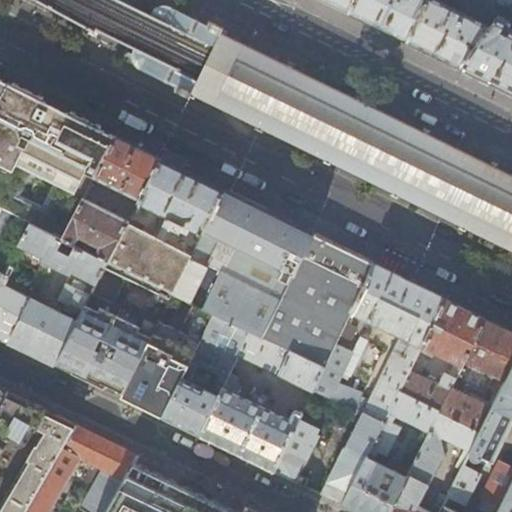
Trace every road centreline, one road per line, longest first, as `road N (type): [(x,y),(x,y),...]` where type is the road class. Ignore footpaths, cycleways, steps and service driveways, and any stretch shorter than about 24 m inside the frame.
road 1 (secondary): [(0,37),(511,287)]
road 2 (residential): [(295,511),(0,366)]
road 3 (secondary): [(511,137),(234,0)]
